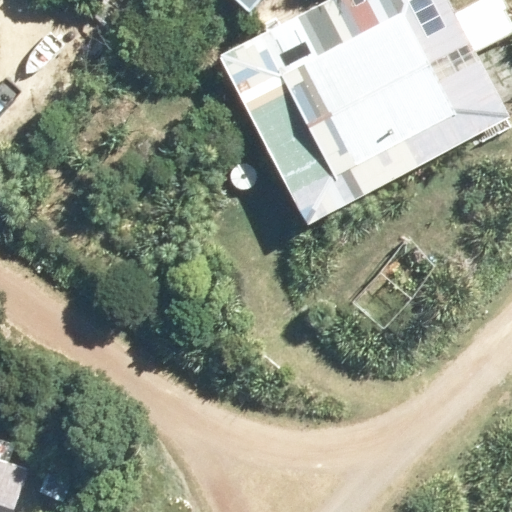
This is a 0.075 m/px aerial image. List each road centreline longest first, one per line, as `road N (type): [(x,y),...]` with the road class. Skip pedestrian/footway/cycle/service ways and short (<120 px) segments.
road 1 (unclassified): [(170,409),(309,448),(425,420)]
road 2 (unclassified): [(0,277),(170,409)]
road 3 (unclassified): [(425,420),(511,325)]
road 4 (unclassified): [(235,511),(216,470),(170,409)]
road 5 (unclassified): [(346,511),(425,420)]
